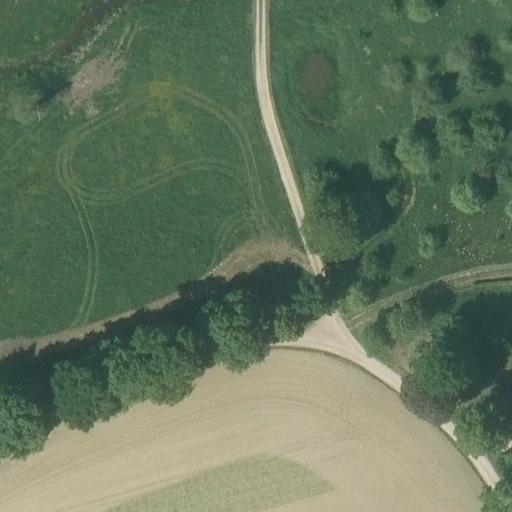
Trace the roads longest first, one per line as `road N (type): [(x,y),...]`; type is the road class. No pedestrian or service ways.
road 1 (track): [(349,348),(273,340),(118,378),(0,441)]
road 2 (track): [(260,0),(262,100),(349,348)]
road 3 (track): [(504,511),(476,460),(407,384),(349,348)]
